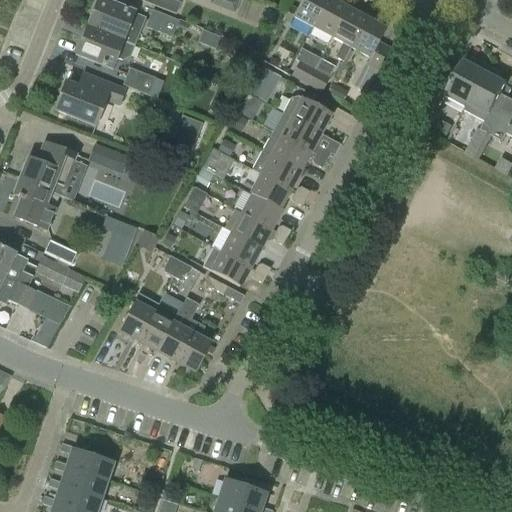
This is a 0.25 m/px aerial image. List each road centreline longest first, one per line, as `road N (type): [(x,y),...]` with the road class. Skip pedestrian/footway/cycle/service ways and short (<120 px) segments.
road 1 (residential): [(275,320),(303,252),(360,157),(391,130),(452,14)]
road 2 (unclassified): [(490,511),(226,424)]
road 3 (unclassified): [(226,424),(66,380)]
road 4 (unclassified): [(19,511),(66,380)]
